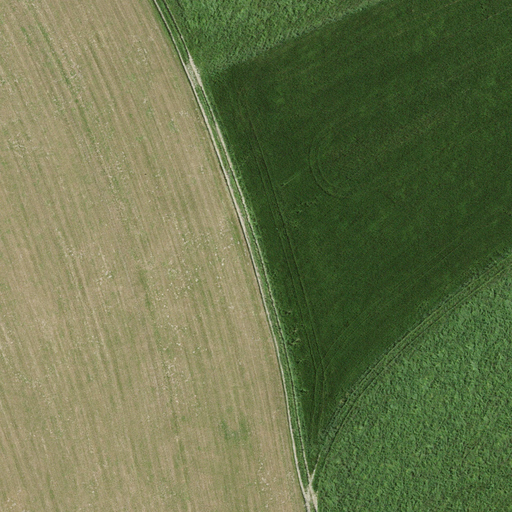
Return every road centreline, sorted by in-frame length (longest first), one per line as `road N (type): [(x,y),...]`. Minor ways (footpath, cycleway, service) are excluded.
road 1 (track): [(312,511),(289,373),(239,168),(168,0)]
road 2 (track): [(310,492),(344,409),(375,371),(511,262)]
